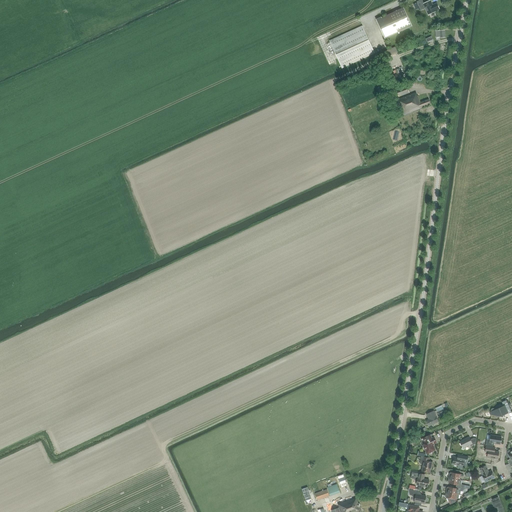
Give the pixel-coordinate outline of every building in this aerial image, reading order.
[(435,11),(439,9),(437,3),(433,5),(430,1),(424,4),(421,0),(417,2),(421,10),(425,8),(428,15),(436,12),(435,11)] [(376,20),(385,39),(412,26),(404,8),(376,20)] [(330,42),(342,68),(375,53),(363,27),(330,42)] [(437,38),(440,38),(446,38),(445,30),(444,30),(444,29),(440,29),(440,31),(437,31),(437,38)] [(385,51),(387,57),(398,53),(395,47),(385,51)] [(399,80),(403,78),(399,68),(395,70),(399,80)] [(399,97),(410,92),(407,85),(396,90),(399,97)] [(421,102),(418,96),(416,92),(396,100),(402,117),(413,112),(423,109),(423,107),(431,104),(429,99),(421,102)] [(503,415),(508,413),(505,406),(496,410),(495,409),(494,408),(493,408),(492,409),(491,410),(491,411),(491,412),(489,413),(490,415),(503,417),(503,415)] [(436,416),(434,411),(426,414),(429,419),(426,421),(428,427),(438,422),(436,416)] [(423,446),(427,454),(429,453),(430,453),(431,453),(432,453),(433,452),(432,451),(435,450),(433,446),(434,444),(436,443),(434,438),(432,439),(430,435),(423,439),(425,442),(424,442),(423,446)] [(500,444),(501,437),(491,435),(490,440),(486,439),(485,445),(493,447),(494,443),(500,444)] [(476,444),(476,438),(473,438),(471,440),(469,437),(459,442),(462,447),(461,449),(462,449),(463,450),(465,449),(464,448),(470,445),(471,446),(475,444),(476,444)] [(499,452),(495,451),(495,448),(493,447),(493,448),(486,446),(485,452),(488,452),(487,458),(498,459),(499,452)] [(467,460),(468,456),(462,455),(461,458),(454,457),(453,465),(463,467),(465,459),(467,460)] [(430,458),(424,457),(421,456),(420,463),(422,464),(423,465),(422,471),(430,472),(431,466),(432,466),(433,462),(429,462),(430,458)] [(485,482),(494,478),(491,471),(489,472),(486,466),(480,469),(483,475),(482,475),(485,482)] [(425,475),(414,472),(412,472),(411,478),(418,479),(416,485),(428,487),(429,480),(424,479),(425,475)] [(460,480),(450,478),(449,478),(448,482),(449,483),(456,485),(456,487),(464,488),(465,485),(462,485),(461,484),(462,480),(460,480)] [(330,496),(340,493),(337,484),(327,487),(330,496)] [(465,488),(464,488),(456,487),(456,488),(448,487),(447,488),(446,492),(447,492),(459,495),(460,495),(461,491),(462,491),(465,489),(465,488)] [(317,500),(330,496),(327,489),(315,493),(317,500)] [(415,497),(414,502),(421,503),(425,504),(426,496),(422,495),(419,495),(420,492),(420,491),(415,490),(413,490),(412,495),(412,496),(415,497)] [(459,495),(447,492),(446,492),(445,497),(446,498),(450,498),(448,499),(449,501),(450,504),(457,501),(456,500),(456,499),(457,499),(458,499),(459,495)] [(345,498),(346,501),(338,504),(339,507),(330,511),(330,510),(328,510),(329,511),(361,511),(360,506),(361,505),(360,503),(359,503),(357,497),(351,500),(350,497),(345,498)]
